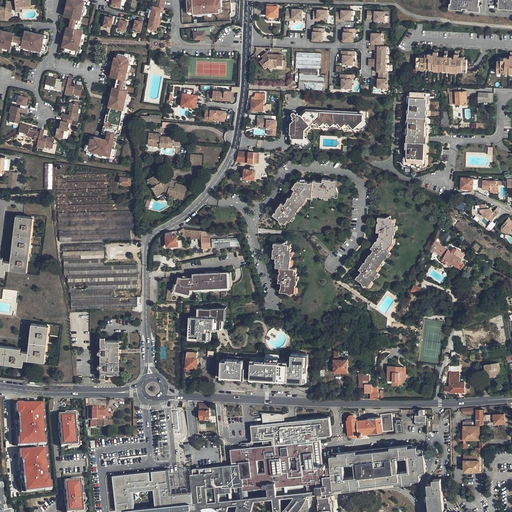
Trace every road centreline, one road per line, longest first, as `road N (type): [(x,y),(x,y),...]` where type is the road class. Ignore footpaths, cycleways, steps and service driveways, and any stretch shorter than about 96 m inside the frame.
road 1 (residential): [(247,0),(232,153),(204,198),(147,244),(148,364)]
road 2 (residential): [(176,394),(326,403),(511,399)]
road 3 (residential): [(130,391),(0,386)]
